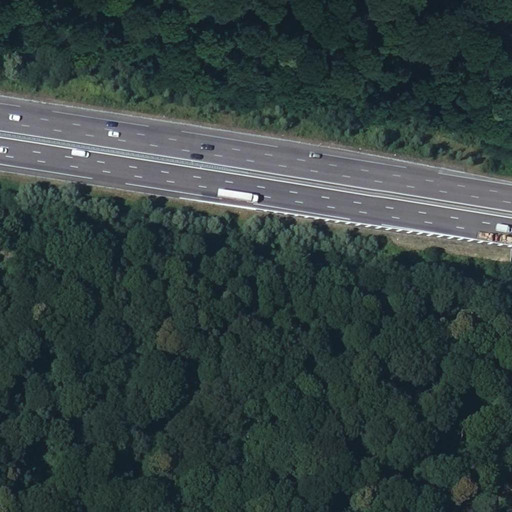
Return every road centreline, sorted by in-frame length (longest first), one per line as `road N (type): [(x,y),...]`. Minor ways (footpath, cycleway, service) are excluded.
road 1 (motorway): [(0,152),(511,233)]
road 2 (motorway): [(511,199),(0,118)]
